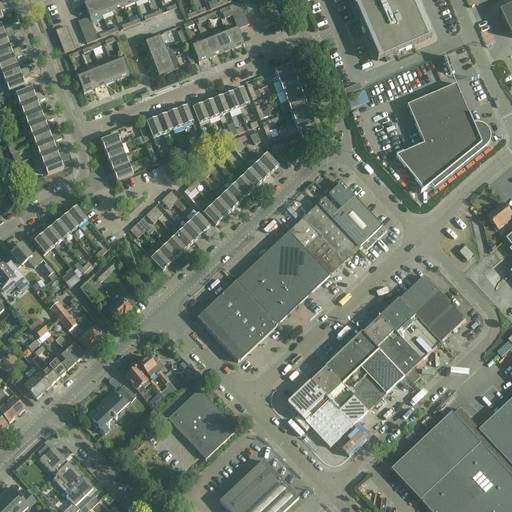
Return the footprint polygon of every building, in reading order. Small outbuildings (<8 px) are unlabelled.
[(101,17),(94,0),(92,0),(83,4),(89,19),(90,21),(101,17)] [(113,12),(107,0),(94,0),(101,17),(113,12)] [(124,8),(120,0),(107,0),(113,12),(124,8)] [(270,5),(268,0),(265,0),(257,3),(259,9),(270,5)] [(350,0),(377,62),(432,39),(414,0),(350,0)] [(242,10),(240,4),(229,8),(230,12),(231,14),(242,10)] [(273,10),(270,5),(259,9),(261,15),(273,10)] [(511,5),(506,9),(499,12),(500,14),(511,37),(511,39),(511,38),(511,5)] [(0,13),(8,10),(7,6),(0,8),(0,20),(2,20),(0,13)] [(229,8),(219,12),(221,16),(223,15),(225,20),(232,17),(231,14),(230,12),(229,8)] [(244,15),(242,10),(231,14),(232,17),(233,19),(244,15)] [(275,16),(273,10),(261,15),(264,20),(275,16)] [(247,20),(244,15),(233,19),(235,25),(247,20)] [(90,21),(89,19),(78,23),(80,29),(91,25),(90,21)] [(249,26),(247,20),(235,25),(237,28),(238,31),(249,26)] [(1,26),(0,25),(0,38),(13,33),(11,29),(3,32),(1,26)] [(93,30),(91,25),(80,29),(82,35),(93,30)] [(66,28),(65,28),(55,32),(57,38),(69,33),(66,28)] [(244,45),(238,31),(237,28),(225,33),(232,50),(244,45)] [(96,36),(93,30),(82,35),(85,40),(96,36)] [(15,37),(13,33),(0,38),(0,49),(9,46),(6,40),(15,37)] [(71,39),(69,33),(57,38),(60,43),(71,39)] [(232,50),(225,33),(214,37),(221,55),(232,50)] [(166,35),(160,38),(143,45),(148,56),(171,47),(166,35)] [(98,41),(96,36),(85,40),(87,46),(98,41)] [(221,55),(214,37),(203,42),(210,59),(221,55)] [(73,44),(71,39),(60,43),(62,49),(73,44)] [(210,59),(203,42),(191,46),(198,64),(210,59)] [(75,50),(73,44),(62,49),(64,55),(75,50)] [(11,52),(9,46),(0,49),(0,61),(21,53),(19,49),(11,52)] [(175,58),(171,47),(148,56),(152,67),(175,58)] [(23,57),(21,53),(0,61),(0,71),(1,73),(17,66),(14,60),(23,57)] [(180,70),(175,58),(152,67),(157,79),(180,70)] [(129,76),(122,59),(110,64),(117,81),(129,76)] [(117,81),(110,64),(99,68),(106,85),(117,81)] [(19,72),(17,66),(1,73),(5,83),(29,73),(27,69),(19,72)] [(295,77),(291,66),(274,73),(279,83),(295,77)] [(106,85),(99,68),(88,72),(95,90),(106,85)] [(95,90),(88,72),(76,77),(83,94),(95,90)] [(31,77),(29,73),(5,83),(9,93),(25,87),(22,80),(31,77)] [(299,87),(295,77),(279,83),(283,93),(299,87)] [(468,116),(455,85),(454,85),(455,85),(455,86),(407,107),(424,146),(396,158),(423,192),(420,194),(420,195),(431,186),(434,190),(486,148),(489,144),(490,140),(489,136),(488,132),(485,128),(478,125),(477,125),(473,126),(469,116),(468,116)] [(303,97),(299,87),(283,93),(287,104),(303,97)] [(352,87),(344,91),(346,96),(347,97),(355,93),(354,92),(352,87)] [(15,96),(19,106),(44,97),(42,92),(34,96),(31,89),(15,96)] [(249,106),(243,90),(232,94),(239,110),(249,106)] [(239,110),(232,94),(222,98),(229,114),(239,110)] [(45,101),(44,97),(19,106),(23,116),(39,110),(37,104),(45,101)] [(307,107),(303,97),(287,104),(291,113),(307,107)] [(229,114),(222,98),(212,102),(219,118),(229,114)] [(219,118),(212,102),(202,106),(209,122),(219,118)] [(209,122),(202,106),(192,110),(198,126),(209,122)] [(311,117),(307,107),(291,113),(295,123),(311,117)] [(187,108),(176,112),(183,128),(193,124),(187,108)] [(42,116),(39,110),(23,116),(27,126),(52,117),(50,112),(42,116)] [(183,128),(176,112),(166,116),(173,132),(183,128)] [(173,132),(166,116),(156,120),(163,136),(173,132)] [(53,121),(52,117),(27,126),(31,137),(47,130),(45,124),(53,121)] [(315,127),(311,117),(295,123),(299,133),(315,127)] [(163,136),(156,120),(146,124),(152,140),(163,136)] [(319,137),(315,127),(299,133),(303,144),(319,137)] [(50,136),(47,130),(31,137),(35,147),(60,137),(58,132),(50,136)] [(257,135),(249,138),(254,146),(261,144),(257,135)] [(121,146),(117,136),(100,142),(105,152),(121,146)] [(61,141),(60,137),(35,147),(39,157),(55,150),(53,144),(61,141)] [(125,156),(121,146),(105,152),(109,163),(125,156)] [(58,156),(55,150),(39,157),(43,167),(68,157),(66,153),(58,156)] [(266,155),(258,163),(270,176),(278,168),(266,155)] [(129,166),(125,156),(109,163),(113,173),(129,166)] [(69,161),(68,157),(43,167),(47,177),(63,170),(61,164),(69,161)] [(270,176),(258,163),(251,170),(262,183),(270,176)] [(133,177),(129,166),(113,173),(117,183),(133,177)] [(262,183),(251,170),(243,178),(255,190),(262,183)] [(255,190),(243,178),(235,185),(247,198),(255,190)] [(247,198),(235,185),(227,192),(239,205),(247,198)] [(341,185),(328,197),(337,206),(333,210),(338,214),(354,199),(352,196),(353,195),(349,191),(348,192),(341,185)] [(239,205),(227,192),(219,200),(231,212),(239,205)] [(179,201),(171,193),(166,198),(174,206),(179,201)] [(174,206),(166,198),(161,203),(169,211),(174,206)] [(318,207),(358,250),(382,228),(354,199),(338,214),(333,210),(325,202),(327,200),(326,199),(318,207)] [(231,212),(219,200),(211,207),(223,220),(231,212)] [(494,212),(488,218),(498,231),(511,219),(511,214),(504,205),(503,205),(504,207),(495,214),(494,212)] [(223,220),(211,207),(203,215),(215,228),(223,220)] [(358,250),(318,207),(303,221),(334,254),(327,260),(332,265),(339,259),(344,264),(358,250)] [(87,222),(76,208),(68,215),(78,229),(87,222)] [(163,216),(155,208),(150,213),(158,221),(163,216)] [(158,221),(150,213),(146,217),(153,226),(158,221)] [(78,229),(68,215),(59,222),(70,236),(78,229)] [(210,228),(198,216),(190,223),(202,236),(210,228)] [(142,220),(140,223),(135,228),(142,236),(145,233),(149,237),(154,232),(142,220)] [(334,254),(303,221),(288,234),(330,278),(344,264),(339,259),(332,265),(327,260),(334,254)] [(70,236),(59,222),(51,229),(62,242),(70,236)] [(202,236),(190,223),(182,231),(194,243),(202,236)] [(142,236),(135,228),(130,233),(137,240),(142,236)] [(62,242),(51,229),(42,236),(53,249),(62,242)] [(382,229),(362,248),(366,252),(386,233),(382,229)] [(194,243),(182,231),(174,238),(186,251),(194,243)] [(288,234),(236,283),(277,327),(330,278),(288,234)] [(53,249),(42,236),(34,242),(45,256),(53,249)] [(186,251),(174,238),(166,245),(178,258),(186,251)] [(178,258),(166,245),(159,253),(170,265),(178,258)] [(11,255),(17,263),(21,267),(27,262),(34,270),(43,262),(35,253),(31,257),(21,246),(11,255)] [(460,254),(467,262),(468,262),(473,257),(474,256),(466,248),(460,254)] [(107,253),(104,249),(99,254),(102,257),(107,253)] [(170,265),(159,253),(150,261),(162,273),(170,265)] [(102,257),(99,254),(94,258),(97,262),(102,257)] [(20,293),(29,286),(11,263),(5,268),(5,267),(4,268),(2,266),(0,267),(0,289),(1,292),(2,291),(4,294),(14,286),(20,293)] [(112,263),(103,271),(108,276),(116,269),(112,263)] [(92,267),(88,264),(83,269),(87,272),(92,267)] [(74,268),(78,273),(82,270),(77,265),(74,268)] [(47,266),(41,271),(48,279),(53,274),(47,266)] [(87,272),(83,269),(78,273),(82,277),(87,272)] [(72,273),(63,280),(62,281),(69,290),(80,282),(72,273)] [(425,278),(400,302),(441,345),(466,322),(425,278)] [(277,327),(236,283),(197,320),(197,321),(237,364),(238,364),(277,327)] [(124,291),(109,305),(112,310),(108,313),(117,323),(124,317),(124,318),(126,316),(128,317),(131,314),(130,312),(132,311),(130,310),(136,304),(124,291)] [(400,302),(381,319),(423,363),(441,345),(400,302)] [(69,333),(76,327),(58,304),(49,311),(56,320),(57,319),(69,333)] [(381,319),(364,336),(405,379),(423,363),(381,319)] [(43,326),(34,333),(40,340),(48,333),(43,326)] [(92,331),(78,343),(88,353),(102,341),(92,331)] [(364,336),(328,370),(369,414),(405,379),(364,336)] [(70,349),(61,338),(56,343),(76,365),(84,357),(79,351),(74,345),(70,349)] [(28,348),(32,352),(39,345),(35,341),(28,348)] [(76,365),(56,343),(51,347),(61,358),(65,363),(61,367),(67,373),(76,365)] [(42,348),(35,355),(38,358),(45,352),(42,348)] [(43,373),(40,376),(50,388),(58,381),(43,365),(37,358),(33,362),(43,373)] [(140,366),(138,366),(150,380),(155,375),(167,389),(160,395),(165,401),(177,393),(161,374),(165,371),(158,363),(154,367),(148,359),(144,362),(142,362),(140,364),(140,366)] [(47,361),(43,365),(58,381),(66,374),(55,362),(51,366),(47,361)] [(125,378),(132,386),(146,403),(151,398),(142,388),(148,383),(136,369),(134,370),(132,370),(132,371),(132,372),(128,375),(129,376),(126,379),(125,378)] [(328,370),(313,384),(354,428),(369,414),(328,370)] [(25,388),(19,382),(14,387),(25,400),(30,395),(36,401),(50,388),(40,376),(37,373),(29,380),(31,383),(25,388)] [(393,472),(430,511),(511,511),(511,375),(511,377),(511,378),(511,401),(480,432),(460,411),(454,417),(453,415),(393,472)] [(354,428),(313,384),(289,406),(295,412),(295,413),(297,415),(297,414),(331,450),(354,428)] [(136,399),(131,395),(123,388),(118,394),(120,395),(117,398),(113,393),(113,394),(97,409),(96,409),(96,410),(100,414),(97,416),(93,412),(88,417),(105,436),(109,433),(109,423),(113,419),(115,421),(117,420),(115,418),(130,403),(131,405),(136,399)] [(0,390),(0,400),(16,419),(25,411),(13,399),(10,402),(0,390)] [(199,391),(192,398),(167,421),(168,422),(169,421),(206,460),(205,461),(237,432),(236,431),(235,432),(226,423),(227,422),(227,421),(199,392),(199,391)] [(0,410),(0,416),(2,418),(9,426),(16,419),(0,400),(0,409),(1,410),(0,410)] [(79,484),(83,480),(81,479),(72,469),(70,471),(66,467),(67,466),(53,451),(54,451),(53,449),(40,462),(56,479),(53,481),(66,495),(77,485),(77,486),(79,484)] [(220,503),(227,511),(286,511),(299,500),(263,462),(220,503)] [(0,511),(22,511),(28,508),(29,509),(35,503),(26,493),(21,498),(19,497),(11,489),(10,490),(12,491),(0,501),(0,511)] [(94,498),(84,508),(87,511),(89,511),(99,504),(94,498)]
